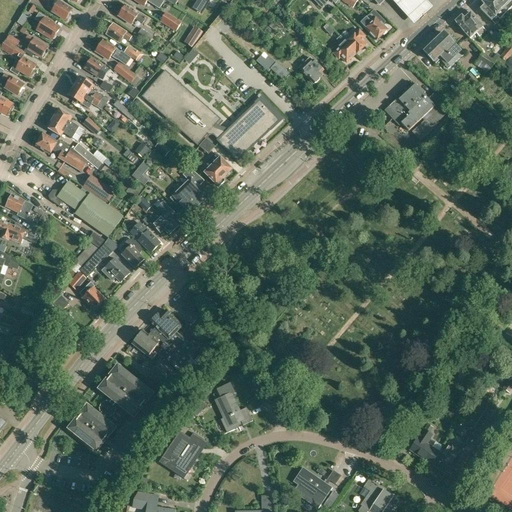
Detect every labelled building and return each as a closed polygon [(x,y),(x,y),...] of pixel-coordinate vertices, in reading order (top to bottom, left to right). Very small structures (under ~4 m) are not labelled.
[(51,11),(65,20),(65,19),(68,19),(69,16),(68,14),(72,9),(58,1),(55,0),(50,0),(49,3),(54,7),(51,11)] [(158,9),(164,1),(162,0),(133,0),(144,7),(147,2),(158,9)] [(237,2),(235,0),(233,0),(227,7),(230,10),(237,2)] [(427,0),(393,0),(414,23),(433,6),(427,0)] [(492,21),(495,25),(500,20),(499,20),(511,7),(511,0),(482,0),(481,2),(484,5),(480,9),(492,21)] [(26,8),(33,12),(37,7),(29,2),(26,8)] [(193,8),(201,13),(205,7),(197,2),(193,8)] [(118,16),(132,25),(135,20),(142,24),(146,19),(139,14),(138,14),(125,5),(122,10),(120,10),(118,14),(119,14),(118,16)] [(462,16),(454,22),(470,39),(476,34),(479,37),(486,31),(483,28),(483,27),(468,10),(462,16)] [(365,29),(376,41),(387,30),(382,26),(385,23),(374,11),(360,25),(364,29),(365,29)] [(159,22),(175,32),(181,22),(165,12),(159,22)] [(37,31),(52,40),(52,39),(54,39),(57,36),(56,34),(59,28),(50,22),(51,21),(45,18),(39,13),(34,20),(41,24),(37,31)] [(21,25),(28,27),(31,17),(24,14),(21,25)] [(272,22),(268,26),(275,31),(278,28),(272,22)] [(106,35),(120,43),(123,38),(129,42),(132,37),(113,24),(110,29),(108,29),(106,32),(107,34),(106,35)] [(325,30),(330,36),(334,32),(328,26),(328,27),(327,25),(324,28),(325,30)] [(138,34),(150,42),(153,36),(141,29),(138,34)] [(351,39),(345,33),(340,37),(355,53),(356,54),(357,53),(359,54),(362,51),(361,49),(367,44),(362,39),(365,37),(359,31),(351,39)] [(447,53),(456,62),(464,55),(453,43),(452,43),(443,33),(433,43),(445,55),(447,53)] [(5,40),(16,47),(19,42),(8,35),(5,40)] [(24,52),(26,53),(32,57),(34,54),(41,58),(41,57),(43,57),(45,54),(44,52),(47,47),(34,39),(35,39),(28,35),(25,40),(31,44),(28,49),(26,48),(24,52)] [(341,57),(346,62),(355,53),(340,37),(337,40),(342,45),(333,53),(339,59),(341,57)] [(187,38),(184,42),(192,48),(195,43),(187,38)] [(16,47),(5,40),(0,49),(11,55),(16,47)] [(117,60),(126,66),(131,58),(124,53),(123,54),(121,53),(122,53),(116,49),(102,41),(95,52),(109,60),(111,57),(116,60),(117,60)] [(440,60),(448,70),(456,62),(447,53),(445,55),(433,43),(424,52),(433,62),(432,62),(436,64),(440,60)] [(124,53),(131,58),(137,62),(143,55),(137,51),(136,52),(128,46),(124,53)] [(511,49),(508,47),(495,61),(496,62),(495,62),(501,67),(511,54),(511,49)] [(189,55),(194,59),(198,54),(193,49),(189,55)] [(156,60),(163,64),(167,58),(160,53),(156,60)] [(477,60),(490,68),(495,61),(489,57),(490,56),(485,53),(485,54),(482,53),(477,60)] [(270,69),(283,80),(289,73),(276,62),(275,63),(268,57),(265,60),(261,56),(256,61),(268,72),(270,69)] [(11,69),(10,71),(17,76),(19,72),(29,78),(30,77),(32,76),(34,74),(33,72),(37,66),(23,57),(22,59),(20,63),(17,68),(16,68),(16,67),(15,67),(14,67),(13,67),(13,68),(12,68),(11,68),(11,69)] [(84,68),(98,77),(101,73),(105,75),(109,70),(91,58),(84,68)] [(302,72),(313,84),(314,83),(316,83),(320,80),(319,78),(322,75),(321,73),(323,71),(313,61),(309,58),(298,68),(302,72)] [(114,70),(129,82),(135,75),(119,63),(114,70)] [(213,127),(216,125),(220,119),(194,96),(165,70),(142,97),(197,145),(207,134),(208,135),(213,135),(218,140),(217,141),(237,161),(270,129),(278,121),(275,118),(276,117),(263,104),(262,104),(259,101),(256,104),(228,130),(225,133),(224,132),(221,131),(214,128),(213,127)] [(5,88),(18,96),(19,95),(21,95),(22,92),(22,90),(25,85),(11,77),(5,73),(1,78),(3,80),(0,85),(5,88)] [(471,78),(475,83),(479,80),(474,74),(470,77),(471,78)] [(98,105),(103,109),(109,100),(98,92),(97,93),(91,90),(94,86),(79,77),(73,86),(80,90),(80,89),(88,94),(88,95),(100,103),(98,105)] [(461,87),(465,91),(475,83),(471,78),(461,87)] [(112,87),(103,81),(100,86),(109,92),(112,87)] [(434,128),(432,126),(450,111),(446,107),(437,97),(434,94),(428,99),(427,98),(426,98),(427,97),(415,84),(399,100),(398,99),(385,112),(399,126),(401,124),(408,131),(421,119),(423,121),(412,132),(417,137),(420,141),(434,128)] [(92,104),(102,111),(103,109),(98,105),(100,103),(88,95),(88,94),(80,89),(80,90),(73,86),(67,95),(88,109),(92,104)] [(132,98),(135,100),(141,93),(134,88),(128,95),(132,98)] [(437,97),(446,107),(456,98),(447,88),(437,97)] [(0,112),(7,116),(7,115),(9,115),(11,112),(10,110),(13,105),(1,98),(3,94),(0,92),(0,112)] [(113,105),(131,121),(135,116),(117,101),(113,105)] [(75,133),(75,134),(80,137),(84,130),(70,121),(72,118),(58,110),(53,119),(75,133)] [(84,124),(98,134),(102,128),(88,118),(84,124)] [(72,139),(75,134),(75,133),(53,119),(47,128),(61,137),(63,133),(72,139)] [(115,120),(111,124),(116,128),(120,124),(115,120)] [(81,172),(87,162),(74,150),(73,150),(71,148),(58,140),(57,143),(43,134),(36,146),(50,154),(52,151),(57,154),(60,155),(57,158),(81,172)] [(99,149),(103,143),(95,137),(91,143),(99,149)] [(154,148),(165,157),(171,150),(161,140),(154,148)] [(210,142),(203,150),(208,154),(215,146),(210,142)] [(88,161),(103,174),(107,168),(103,165),(103,164),(78,143),(73,150),(74,150),(87,162),(88,161)] [(134,151),(143,158),(150,150),(142,143),(134,151)] [(127,158),(133,163),(137,159),(131,153),(127,150),(123,155),(127,158)] [(96,157),(107,165),(110,161),(100,152),(96,157)] [(212,166),(205,173),(216,185),(217,185),(219,187),(225,181),(223,178),(232,170),(220,158),(219,158),(215,154),(207,162),(212,166)] [(410,164),(416,169),(421,163),(415,158),(410,164)] [(149,168),(142,163),(132,176),(144,186),(147,181),(142,176),(149,168)] [(185,184),(182,187),(200,206),(209,196),(199,186),(202,183),(189,169),(183,175),(188,181),(185,184)] [(89,193),(103,204),(112,192),(91,177),(82,188),(89,193)] [(126,192),(136,199),(140,194),(144,188),(142,186),(138,183),(130,177),(128,180),(136,186),(135,188),(131,185),(126,192)] [(119,188),(124,192),(126,189),(125,188),(127,185),(124,181),(119,188)] [(74,215),(108,238),(123,217),(103,204),(89,193),(87,196),(68,182),(60,193),(56,190),(52,190),(48,197),(49,200),(59,207),(63,201),(77,211),(74,215)] [(189,214),(190,215),(200,206),(182,187),(178,191),(173,196),(170,199),(176,206),(179,204),(184,208),(183,211),(186,214),(189,214)] [(33,205),(12,195),(6,207),(18,213),(17,216),(26,221),(33,205)] [(138,201),(149,212),(153,208),(146,201),(142,197),(138,201)] [(161,217),(174,230),(179,225),(174,220),(177,217),(169,209),(163,202),(161,203),(159,201),(154,205),(157,208),(163,214),(161,217)] [(40,219),(48,223),(51,216),(36,207),(33,211),(42,216),(40,219)] [(164,230),(169,235),(174,230),(161,217),(158,219),(154,215),(149,221),(152,225),(160,233),(164,230)] [(9,239),(21,244),(23,238),(25,231),(16,223),(14,227),(0,221),(0,232),(2,233),(0,237),(8,241),(9,239)] [(138,240),(151,253),(160,244),(148,231),(141,225),(137,230),(135,228),(131,232),(138,240)] [(88,240),(100,249),(105,241),(93,232),(88,240)] [(121,255),(135,269),(145,259),(139,253),(141,251),(141,249),(140,246),(134,241),(131,240),(129,240),(122,247),(122,250),(123,253),(121,255)] [(73,263),(84,270),(90,263),(89,262),(99,250),(90,243),(73,263)] [(0,284),(1,285),(4,277),(0,275),(3,265),(9,267),(17,270),(19,263),(6,254),(0,250),(0,284)] [(105,268),(120,283),(130,274),(115,258),(105,268)] [(90,263),(84,270),(82,273),(86,276),(87,278),(96,269),(90,263)] [(77,275),(70,269),(63,277),(70,283),(77,275)] [(83,298),(93,309),(104,299),(93,288),(90,285),(84,290),(87,293),(83,298)] [(52,303),(61,312),(69,304),(61,296),(52,303)] [(161,316),(158,313),(150,321),(156,326),(165,335),(169,339),(168,340),(189,357),(196,349),(197,350),(205,340),(204,340),(201,337),(208,329),(205,327),(197,320),(182,336),(180,334),(177,335),(175,333),(176,331),(182,325),(166,310),(161,316)] [(29,327),(19,323),(14,329),(24,333),(29,327)] [(1,334),(8,337),(11,330),(4,327),(1,334)] [(151,352),(159,342),(155,339),(149,334),(143,330),(132,343),(148,356),(152,360),(157,354),(154,352),(153,353),(151,352)] [(166,363),(168,362),(179,372),(187,362),(197,370),(205,361),(199,356),(194,362),(192,360),(189,357),(168,340),(169,339),(165,335),(164,336),(164,342),(169,347),(168,347),(166,349),(160,356),(161,356),(160,358),(166,363)] [(149,376),(161,386),(174,369),(166,363),(160,358),(155,364),(157,366),(149,376)] [(69,428),(97,451),(104,441),(103,440),(107,436),(108,436),(116,427),(105,418),(106,417),(109,417),(113,415),(115,410),(114,407),(117,403),(134,417),(142,407),(141,406),(145,402),(146,402),(153,393),(118,365),(111,374),(111,375),(108,380),(107,379),(99,388),(112,399),(110,401),(104,401),(100,404),(99,408),(100,413),(100,414),(88,405),(80,414),(81,415),(77,419),(76,419),(69,428)] [(511,376),(503,389),(508,393),(511,387),(511,376)] [(402,392),(407,396),(414,387),(408,383),(402,392)] [(236,427),(239,425),(240,427),(253,421),(246,408),(240,411),(232,392),(215,400),(224,418),(221,419),(227,433),(237,428),(236,427)] [(202,411),(197,406),(192,411),(197,416),(202,411)] [(151,412),(143,425),(149,429),(158,417),(151,412)] [(434,435),(430,433),(433,428),(428,424),(424,429),(410,450),(431,465),(439,452),(427,444),(434,435)] [(469,431),(460,426),(456,432),(465,437),(469,431)] [(190,438),(180,431),(159,463),(161,462),(168,467),(173,460),(179,464),(177,466),(188,474),(195,462),(190,459),(203,439),(193,433),(190,438)] [(475,446),(486,453),(495,438),(485,432),(475,446)] [(434,467),(445,474),(459,452),(449,445),(442,454),(434,467)] [(445,474),(455,481),(463,469),(464,469),(470,459),(459,452),(445,474)] [(309,493),(305,500),(318,509),(332,488),(328,485),(325,483),(303,468),(293,482),(309,493)] [(316,472),(323,476),(326,473),(319,468),(316,472)] [(135,486),(146,487),(147,479),(142,476),(139,475),(135,480),(135,486)] [(390,511),(398,501),(369,480),(364,488),(372,493),(363,506),(370,511),(369,511),(390,511)] [(174,511),(156,508),(158,497),(138,493),(134,500),(133,508),(134,508),(135,507),(133,507),(134,500),(148,503),(146,511),(174,511)]
